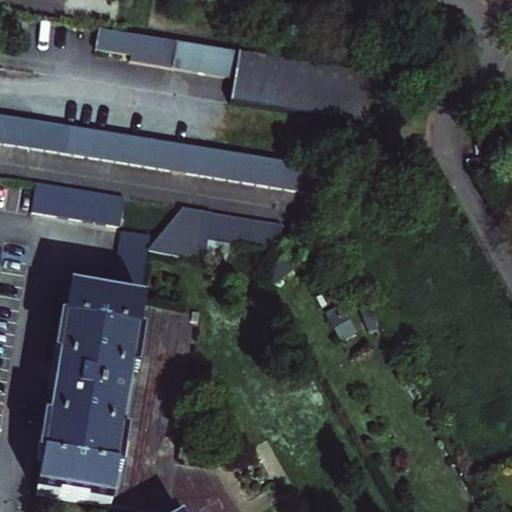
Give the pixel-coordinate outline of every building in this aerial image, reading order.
[(236,76),(231,103),(379,126),(419,83),(423,79),(100,29),(96,47),(132,53),(131,58),(236,76)] [(0,144),(1,145),(14,147),(29,149),(42,152),(57,154),(70,156),(85,158),(99,161),(114,163),(127,165),(141,167),(156,170),(168,172),(179,174),(196,176),(212,179),(226,181),(239,183),(254,185),(268,188),(282,190),(297,192),(312,195),(328,197),(350,174),(316,168),(301,166),(286,163),(273,161),(259,159),(244,156),(230,154),(216,152),(200,149),(184,147),(172,145),(160,143),(146,140),(131,138),(118,136),(104,134),(90,131),(74,129),(61,127),(47,125),(33,123),(19,120),(6,118),(0,117),(0,144)] [(490,170),(489,158),(466,161),(472,172),(490,170)] [(55,216),(67,218),(81,220),(93,222),(105,224),(121,227),(126,197),(110,194),(97,192),(85,190),(71,188),(60,186),(47,184),(35,182),(31,213),(42,214),(55,216)] [(206,214),(183,210),(146,250),(198,260),(201,240),(216,243),(230,245),(244,247),(258,250),(273,252),(277,226),(262,224),(248,221),(234,219),(221,217),(206,214)] [(141,263),(143,251),(146,239),(118,234),(116,246),(114,258),(112,272),(110,284),(137,289),(139,277),(141,263)] [(118,439),(129,376),(136,338),(142,306),(68,293),(62,327),(56,363),(45,426),(38,466),(32,497),(106,510),(112,476),(118,439)]
